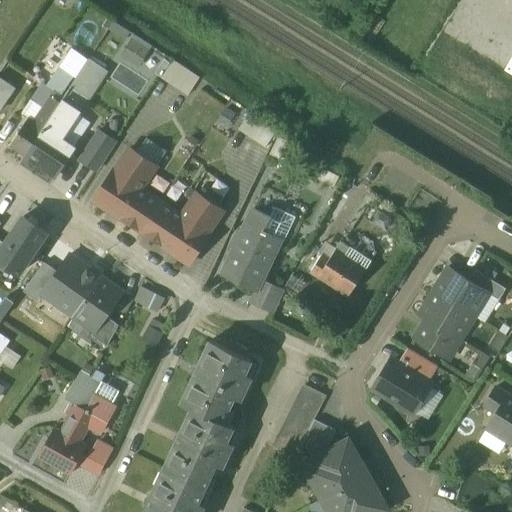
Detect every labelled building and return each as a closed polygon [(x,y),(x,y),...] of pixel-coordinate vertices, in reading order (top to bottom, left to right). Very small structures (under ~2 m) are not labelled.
[(149,50),(132,40),(123,55),(139,65),(149,50)] [(71,50),(59,67),(73,77),(84,59),(71,50)] [(200,78),(172,60),(160,78),(188,96),(200,78)] [(46,86),(46,87),(55,93),(60,96),(73,77),(59,67),(46,86)] [(0,110),(15,89),(0,79),(0,110)] [(42,84),(31,101),(42,108),(50,97),(52,98),(55,93),(46,87),(46,86),(42,84)] [(87,95),(75,87),(66,100),(78,108),(87,95)] [(28,118),(9,146),(25,156),(60,103),(52,98),(50,97),(42,108),(33,122),(28,118)] [(31,101),(23,114),(28,118),(33,122),(42,108),(31,101)] [(25,156),(24,157),(54,177),(74,148),(61,139),(78,113),(61,102),(60,103),(25,156)] [(278,130),(250,112),(238,130),(265,148),(278,130)] [(116,142),(99,131),(80,161),(96,171),(116,142)] [(129,149),(115,171),(114,171),(93,202),(119,219),(120,217),(142,232),(161,202),(141,189),(156,167),(129,149)] [(182,216),(161,202),(142,232),(163,247),(163,248),(188,265),(209,234),(208,233),(223,211),(196,193),(182,216)] [(296,217),(275,207),(270,217),(265,230),(269,232),(269,234),(280,239),(284,241),(296,217)] [(270,217),(253,209),(222,274),(256,290),(262,279),(280,239),(269,234),(269,232),(265,230),(270,217)] [(5,244),(0,252),(0,261),(18,273),(17,274),(19,274),(20,273),(46,234),(47,233),(46,232),(25,218),(24,217),(23,218),(5,244)] [(341,242),(330,260),(322,255),(311,272),(349,297),(367,269),(346,255),(351,248),(341,242)] [(43,295),(73,316),(101,277),(71,256),(43,295)] [(469,280),(449,267),(434,291),(475,316),(489,293),(490,292),(469,280)] [(506,289),(476,270),(469,280),(490,292),(489,293),(499,300),(506,289)] [(101,277),(73,316),(94,331),(95,332),(106,316),(123,293),(101,277)] [(283,289),(262,279),(256,290),(250,303),(272,313),(283,289)] [(134,299),(158,310),(165,295),(141,284),(134,299)] [(475,316),(434,291),(419,315),(426,319),(427,318),(461,339),(475,316)] [(119,325),(106,316),(95,332),(94,331),(91,335),(107,346),(119,325)] [(461,339),(427,318),(426,319),(415,338),(449,359),(461,339)] [(509,337),(498,331),(489,346),(499,352),(509,337)] [(10,341),(0,334),(0,353),(1,354),(10,341)] [(252,359),(212,340),(211,341),(215,343),(209,355),(207,355),(202,365),(200,364),(195,376),(197,377),(192,387),(194,388),(185,405),(191,408),(222,423),(235,396),(242,399),(253,375),(246,372),(252,359)] [(438,366),(408,347),(397,365),(428,384),(438,366)] [(483,353),(475,365),(483,369),(490,357),(483,353)] [(397,365),(390,361),(374,388),(398,402),(399,408),(405,411),(410,410),(414,412),(431,385),(428,384),(397,365)] [(90,378),(80,372),(66,398),(65,398),(65,399),(75,405),(85,410),(86,411),(86,410),(94,395),(85,390),(85,389),(85,387),(90,378)] [(305,385),(274,446),(295,457),(326,396),(305,385)] [(511,397),(496,388),(485,405),(497,412),(487,428),(511,443),(511,397)] [(115,407),(94,395),(86,410),(86,411),(85,410),(55,466),(70,475),(86,445),(81,442),(89,427),(100,433),(115,407)] [(61,431),(55,428),(39,458),(55,466),(85,410),(75,405),(61,431)] [(222,423),(191,408),(191,410),(195,412),(189,426),(186,424),(181,434),(179,433),(174,444),(176,445),(171,455),(174,457),(168,469),(164,467),(163,470),(204,489),(216,465),(223,468),(234,444),(227,441),(233,428),(222,423)] [(337,431),(315,420),(302,446),(308,449),(313,459),(327,451),(327,450),(337,431)] [(368,474),(348,439),(327,451),(313,459),(321,474),(312,479),(323,499),(368,474)] [(98,442),(85,466),(99,474),(113,449),(98,442)] [(204,489),(163,470),(162,472),(166,474),(160,487),(157,486),(152,496),(150,495),(145,506),(147,507),(144,511),(201,511),(205,506),(198,503),(204,489)] [(368,474),(323,499),(330,511),(381,511),(387,509),(368,474)]
